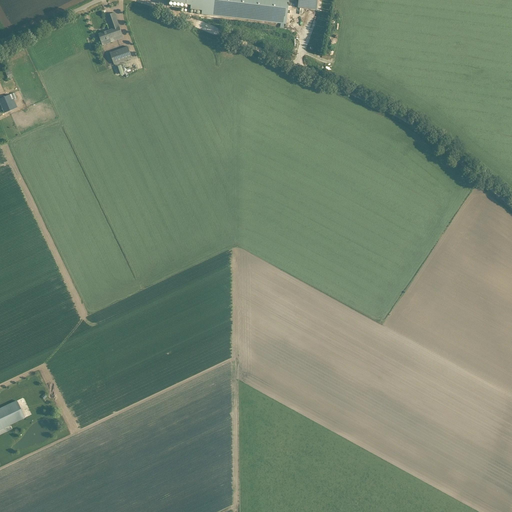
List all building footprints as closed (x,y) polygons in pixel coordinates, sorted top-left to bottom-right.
[(175,0),(175,3),(175,7),(175,8),(179,9),(180,3),(284,15),(284,18),(287,19),(289,1),(282,0),(299,0),(298,7),(317,9),(318,0),(175,0)] [(123,38),(121,31),(120,27),(119,27),(115,13),(106,16),(111,30),(99,34),(100,39),(101,42),(110,39),(111,42),(123,38)] [(132,59),(128,47),(110,53),(114,65),(132,59)] [(0,102),(5,113),(8,111),(14,109),(8,96),(0,99),(0,102)] [(16,399),(0,406),(0,427),(24,417),(16,399)]
